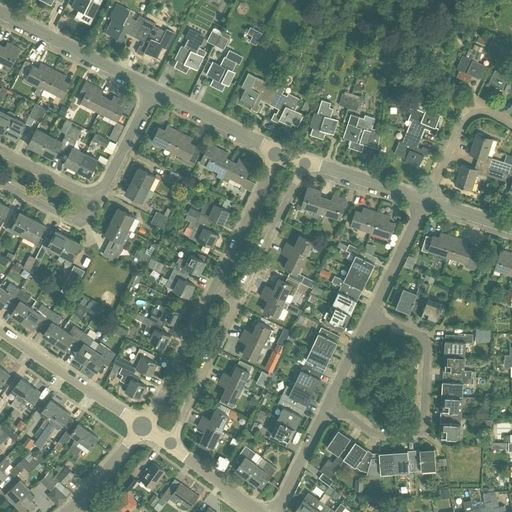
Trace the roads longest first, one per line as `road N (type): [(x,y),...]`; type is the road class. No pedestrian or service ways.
road 1 (residential): [(369,317),(419,335),(426,347),(421,428),(379,437),(328,408)]
road 2 (residential): [(142,429),(0,331)]
road 3 (residential): [(152,91),(0,12)]
road 4 (residential): [(237,304),(171,445)]
road 5 (residential): [(305,165),(237,304)]
road 6 (residential): [(142,429),(209,291)]
road 7 (residential): [(209,291),(275,156)]
road 8 (residential): [(423,201),(471,112),(487,109),(511,123)]
road 9 (residential): [(275,156),(152,91)]
road 10 (residential): [(369,317),(423,201)]
road 11 (residential): [(95,202),(152,91)]
road 12 (residential): [(423,201),(305,165)]
